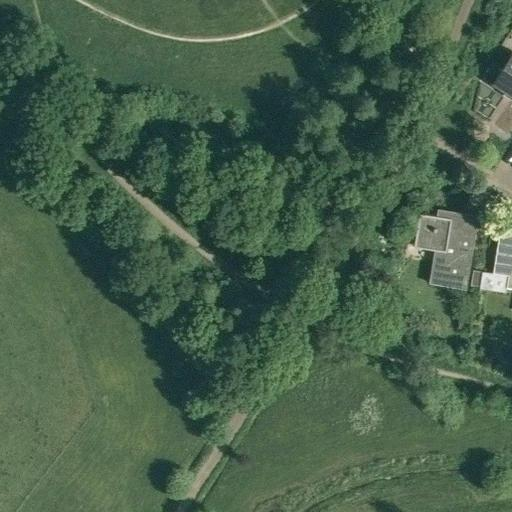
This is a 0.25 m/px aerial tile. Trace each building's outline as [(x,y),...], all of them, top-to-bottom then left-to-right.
[(511,53),(491,85),(511,98),(511,97),(511,53)] [(434,263),(430,284),(467,290),(479,218),(438,211),(437,217),(420,214),(415,247),(434,251),(435,246),(442,247),(439,263),(434,263)] [(511,229),(501,227),(493,273),(510,276),(508,287),(511,287),(511,229)] [(482,272),(473,270),(470,285),(480,287),(482,272)] [(469,331),(472,317),(461,315),(457,328),(469,331)]
